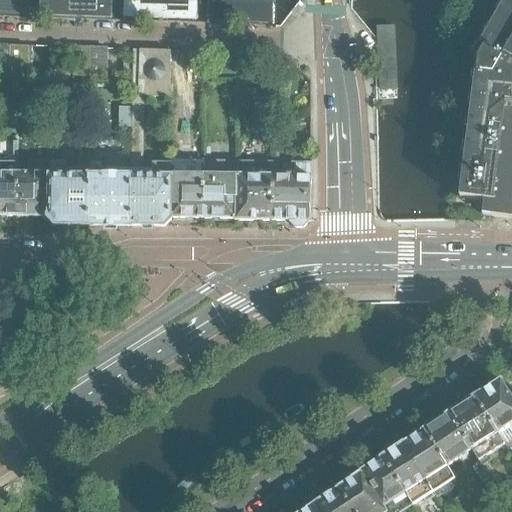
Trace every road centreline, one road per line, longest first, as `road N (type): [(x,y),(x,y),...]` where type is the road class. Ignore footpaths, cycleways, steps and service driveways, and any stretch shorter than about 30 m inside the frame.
road 1 (residential): [(221,511),(442,367),(467,337),(491,265)]
road 2 (residential): [(337,42),(0,34)]
road 3 (tertiary): [(0,437),(270,275)]
road 4 (residential): [(0,251),(243,258),(270,275)]
road 5 (tertiary): [(349,265),(337,42)]
